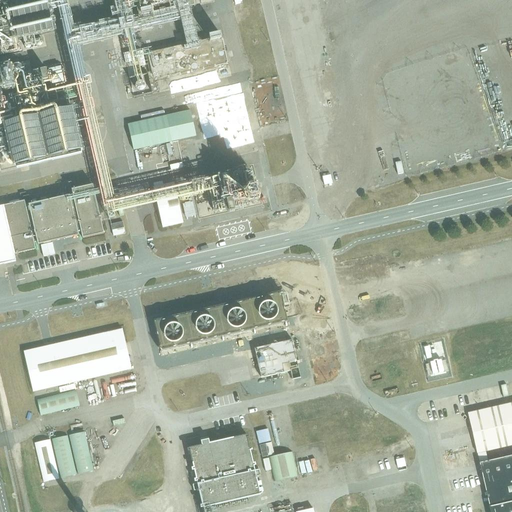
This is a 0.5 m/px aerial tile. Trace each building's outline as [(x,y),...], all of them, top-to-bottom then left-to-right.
[(207,204),(211,203),(214,217),(260,203),(256,189),(246,191),(241,171),(217,175),(218,178),(203,181),(203,179),(191,182),(191,184),(112,203),(75,42),(121,32),(125,45),(127,44),(135,77),(141,76),(138,59),(147,57),(154,82),(226,64),(220,34),(196,39),(188,6),(210,0),(114,0),(119,22),(73,32),(65,0),(9,0),(11,5),(9,6),(8,0),(7,0),(0,1),(0,57),(45,46),(43,37),(56,33),(48,0),(30,0),(20,3),(18,0),(56,0),(77,87),(66,90),(60,67),(46,70),(45,69),(25,74),(30,95),(1,102),(0,95),(0,165),(12,163),(13,170),(82,155),(81,151),(83,150),(74,105),(80,104),(104,208),(106,207),(109,219),(115,218),(114,214),(157,204),(162,228),(183,224),(177,200),(204,193),(207,204)] [(215,112),(245,110),(244,98),(214,100),(215,112)] [(128,125),(133,151),(172,142),(166,116),(128,125)] [(321,177),(323,187),(331,185),(329,175),(321,177)] [(71,190),(73,197),(70,198),(69,196),(28,205),(29,208),(26,208),(24,201),(0,206),(0,264),(16,261),(14,255),(35,249),(34,243),(37,243),(38,245),(78,236),(78,233),(81,233),(82,239),(104,234),(93,185),(71,190)] [(183,205),(186,218),(196,216),(192,203),(190,203),(190,202),(184,204),(185,204),(183,205)] [(121,222),(109,225),(113,238),(124,235),(121,222)] [(154,321),(160,351),(287,322),(282,298),(284,298),(283,293),(281,293),(280,292),(154,321)] [(122,330),(23,352),(33,393),(132,370),(122,330)] [(255,349),(261,378),(291,371),(289,363),(296,362),(292,341),(255,349)] [(439,375),(445,374),(441,358),(435,360),(439,375)] [(60,393),(76,389),(74,384),(58,388),(60,393)] [(41,416),(80,406),(76,390),(37,399),(41,416)] [(479,464),(490,511),(511,511),(511,456),(487,462),(485,453),(511,446),(511,403),(467,413),(477,455),(479,464)] [(256,432),(258,444),(271,441),(268,429),(256,432)] [(69,436),(78,475),(94,471),(85,433),(69,436)] [(246,435),(209,443),(208,439),(201,441),(201,445),(189,448),(189,449),(187,449),(188,452),(190,452),(193,468),(191,468),(192,471),(194,471),(192,472),(193,477),(195,476),(196,479),(194,480),(195,483),(196,482),(197,484),(192,485),(194,491),(198,490),(201,505),(200,506),(200,508),(262,494),(261,492),(260,492),(256,477),(261,476),(259,470),(255,471),(254,467),(256,466),(255,463),(253,463),(250,451),(252,450),(251,448),(249,448),(247,439),(249,438),(248,435),(246,435)] [(68,436),(52,440),(61,479),(76,475),(68,436)] [(34,444),(43,483),(59,479),(50,440),(34,444)] [(271,443),(259,446),(262,457),(274,455),(271,443)] [(298,477),(292,453),(269,458),(274,482),(298,477)] [(264,472),(270,471),(269,458),(262,459),(264,472)] [(396,469),(405,467),(403,458),(395,460),(396,469)]
